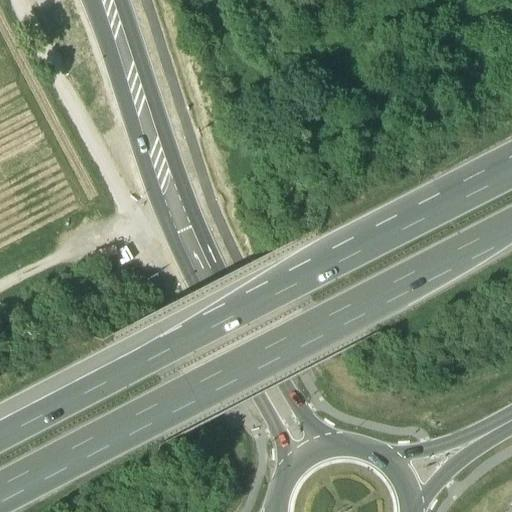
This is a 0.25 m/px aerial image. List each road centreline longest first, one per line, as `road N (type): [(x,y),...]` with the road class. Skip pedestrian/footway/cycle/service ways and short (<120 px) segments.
road 1 (motorway): [(511,167),(0,431)]
road 2 (motorway): [(0,485),(511,226)]
road 3 (secondary): [(310,453),(189,243),(105,0)]
road 4 (track): [(0,284),(171,202)]
road 5 (secondary): [(511,420),(404,479)]
